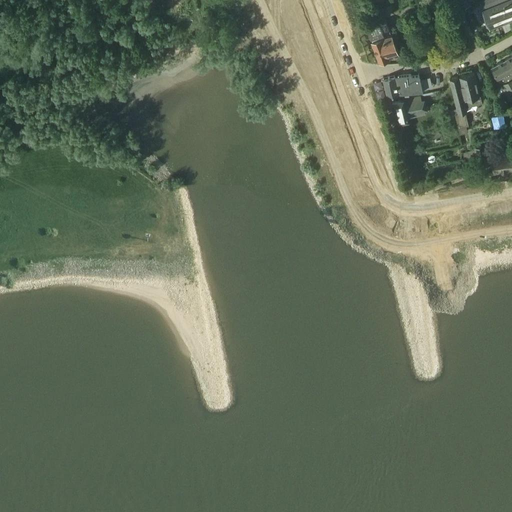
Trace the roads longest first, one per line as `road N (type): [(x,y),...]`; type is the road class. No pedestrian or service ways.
road 1 (unclassified): [(358,76),(398,200),(420,205),(511,193)]
road 2 (residential): [(358,76),(460,61),(511,39)]
